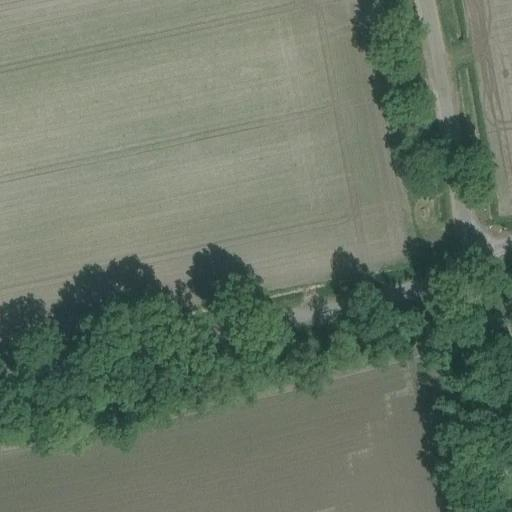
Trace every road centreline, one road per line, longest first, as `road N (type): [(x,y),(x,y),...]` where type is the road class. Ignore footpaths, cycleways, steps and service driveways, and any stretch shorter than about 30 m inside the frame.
road 1 (unclassified): [(0,380),(477,278)]
road 2 (unclassified): [(473,253),(426,0)]
road 3 (unclassified): [(511,487),(477,278)]
